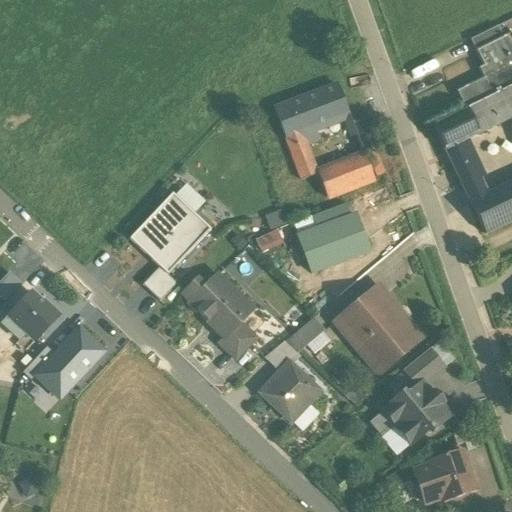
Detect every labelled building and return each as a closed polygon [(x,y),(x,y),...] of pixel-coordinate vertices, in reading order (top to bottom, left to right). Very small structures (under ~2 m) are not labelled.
[(497,28),(471,42),(476,53),(503,40),(497,28)] [(503,40),(476,53),(484,68),(479,71),(484,81),(457,94),(466,111),(467,111),(511,88),(511,44),(508,37),(503,40)] [(337,87),(290,106),(303,134),(348,116),(337,87)] [(511,88),(467,111),(479,135),(511,120),(511,121),(511,88)] [(303,134),(290,106),(274,112),(297,171),(313,165),(301,134),(303,134)] [(466,111),(434,127),(445,152),(462,144),(479,135),(467,111),(466,111)] [(462,144),(445,152),(449,160),(466,153),(462,144)] [(475,172),(466,153),(449,160),(463,189),(479,181),(475,172)] [(364,157),(317,175),(317,176),(326,200),(373,182),(364,157)] [(313,165),(297,171),(301,182),(317,176),(317,175),(313,165)] [(479,181),(463,189),(470,206),(487,198),(479,181)] [(511,185),(487,198),(470,206),(484,236),(511,222),(511,185)] [(158,269),(168,278),(211,232),(171,195),(128,241),(158,269)] [(345,206),(311,219),(316,232),(350,219),(345,206)] [(312,276),(367,255),(353,218),(350,219),(316,232),(297,239),(312,276)] [(160,303),(176,286),(168,278),(158,269),(142,287),(160,303)] [(0,282),(0,297),(5,302),(23,284),(10,272),(0,282)] [(191,305),(190,306),(223,339),(224,340),(235,329),(251,312),(217,279),(205,291),(191,305)] [(196,283),(182,297),(191,305),(205,291),(196,283)] [(378,289),(334,325),(377,377),(416,344),(389,311),(393,307),(378,289)] [(42,306),(30,295),(8,318),(26,335),(35,343),(58,318),(44,305),(42,306)] [(26,335),(8,318),(2,325),(20,342),(26,335)] [(313,320),(284,344),(297,356),(324,333),(313,320)] [(251,346),(235,329),(224,340),(223,339),(217,345),(235,363),(251,346)] [(55,357),(34,379),(58,401),(102,354),(79,332),(55,357)] [(284,344),(264,361),(279,375),(288,366),(297,357),(297,356),(284,344)] [(47,349),(23,374),(32,382),(34,379),(55,357),(47,349)] [(429,351),(402,374),(409,382),(416,390),(422,386),(423,387),(444,369),(429,351)] [(319,395),(288,366),(279,375),(260,396),(291,424),(319,395)] [(409,382),(394,396),(398,401),(402,397),(404,400),(416,390),(409,382)] [(416,390),(404,400),(402,397),(398,401),(382,413),(395,428),(410,447),(427,432),(430,435),(449,418),(440,408),(442,406),(433,394),(430,396),(423,387),(422,386),(416,390)] [(382,413),(368,425),(381,440),(395,428),(382,413)] [(471,429),(460,432),(467,453),(478,449),(471,429)] [(461,452),(429,463),(441,500),(443,505),(476,494),(461,452)] [(12,500),(38,506),(46,474),(20,468),(12,500)] [(431,468),(414,474),(424,505),(441,500),(431,468)]
